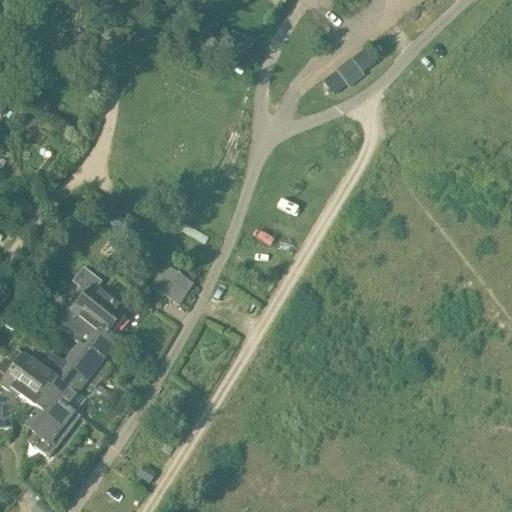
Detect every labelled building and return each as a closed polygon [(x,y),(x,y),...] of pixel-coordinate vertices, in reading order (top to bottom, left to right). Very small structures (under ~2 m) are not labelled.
[(376,63),(366,49),(325,81),(335,94),(348,84),(351,87),(365,76),(363,73),(376,63)] [(249,50),(248,54),(247,55),(244,62),(255,67),(259,59),(260,55),(249,50)] [(0,101),(8,107),(13,99),(0,90),(0,101)] [(164,267),(150,290),(164,299),(178,308),(193,286),(179,276),(164,267)] [(84,283),(64,309),(75,318),(76,317),(103,338),(105,335),(122,313),(94,290),(93,290),(84,283)] [(64,309),(52,324),(70,337),(80,346),(71,356),(64,365),(86,383),(90,378),(97,369),(103,363),(117,344),(105,335),(103,338),(76,317),(75,318),(64,309)] [(4,385),(18,397),(19,395),(18,395),(34,375),(35,376),(40,369),(38,367),(18,351),(5,368),(1,365),(0,366),(0,385),(3,387),(4,385)] [(34,375),(18,395),(19,395),(39,412),(45,404),(54,411),(60,403),(66,408),(67,408),(86,383),(64,365),(51,355),(45,363),(55,371),(51,377),(40,369),(35,376),(34,375)] [(0,428),(12,428),(12,424),(12,420),(12,417),(12,413),(13,409),(14,405),(16,401),(17,398),(18,397),(4,385),(3,387),(0,385),(0,428)] [(66,408),(60,403),(54,411),(45,404),(39,412),(26,427),(33,435),(27,443),(48,459),(80,418),(67,408),(66,408)] [(145,470),(140,479),(149,485),(155,476),(145,470)]
